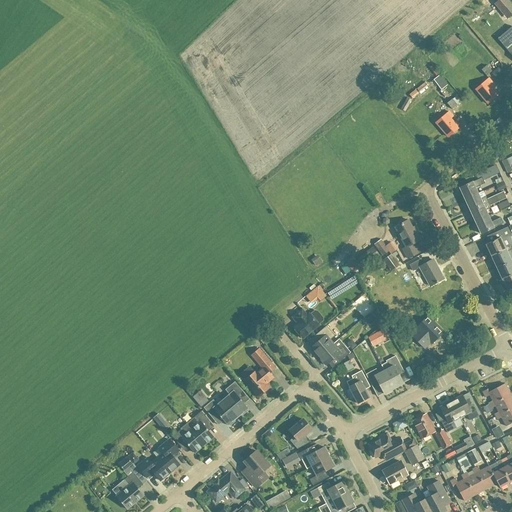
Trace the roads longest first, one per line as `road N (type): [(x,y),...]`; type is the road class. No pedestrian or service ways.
road 1 (residential): [(507,347),(428,201),(436,177),(511,116)]
road 2 (residential): [(178,492),(304,390),(346,433)]
road 3 (residential): [(346,433),(507,347)]
